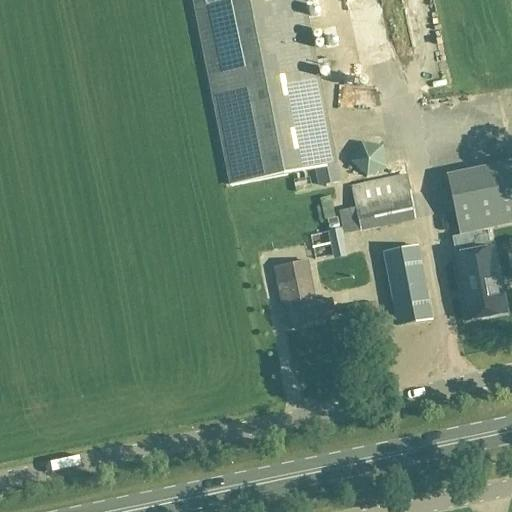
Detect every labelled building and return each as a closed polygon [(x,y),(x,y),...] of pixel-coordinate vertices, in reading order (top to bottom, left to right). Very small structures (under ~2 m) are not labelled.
[(318,188),(337,184),(334,165),(335,165),(335,162),(333,162),(300,0),(192,0),(230,187),(315,170),(318,188)] [(495,156),(511,154),(511,151),(510,118),(472,121),(473,138),(494,137),(495,156)] [(386,148),(362,154),(369,183),(393,177),(386,148)] [(511,163),(445,177),(458,237),(511,225),(511,163)] [(412,180),(357,188),(361,212),(366,211),(369,231),(419,224),(412,180)] [(345,259),(345,255),(340,231),(327,233),(332,261),(345,259)] [(416,249),(382,255),(396,327),(430,321),(416,249)] [(465,322),(503,315),(491,250),(452,257),(465,322)] [(306,263),(273,270),(279,301),(282,301),(288,330),(317,324),(317,320),(332,317),(329,300),(313,303),(306,263)]
